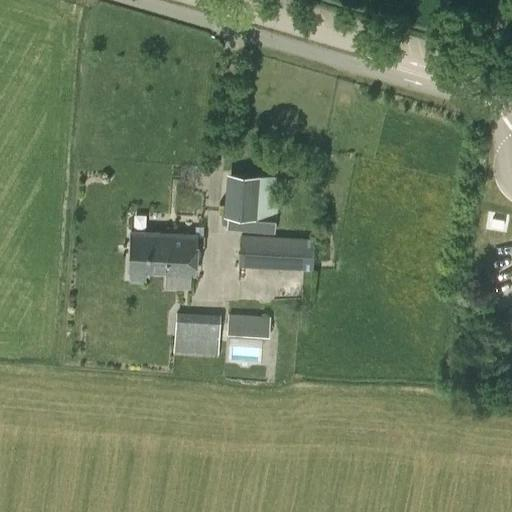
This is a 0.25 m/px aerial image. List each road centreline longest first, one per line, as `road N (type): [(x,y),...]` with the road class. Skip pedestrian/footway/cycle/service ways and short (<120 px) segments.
road 1 (unclassified): [(132,0),(402,72)]
road 2 (unclassified): [(402,72),(188,0)]
road 3 (unclassified): [(511,127),(489,97),(402,72)]
